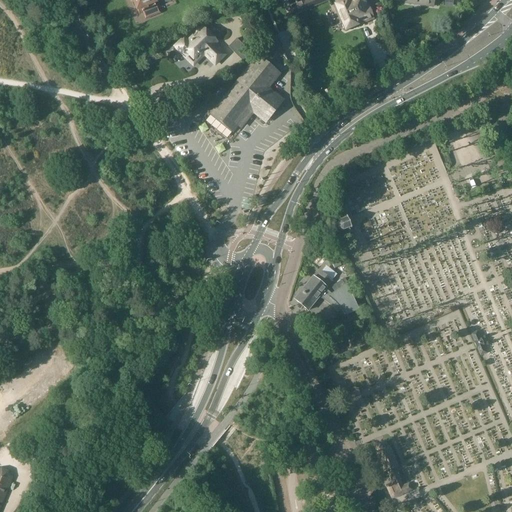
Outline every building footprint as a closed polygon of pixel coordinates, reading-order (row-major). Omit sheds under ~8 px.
[(132,0),(134,2),(132,4),(133,7),(136,8),(138,14),(139,15),(143,14),(145,20),(160,14),(158,8),(155,2),(154,0),(132,0)] [(329,1),(328,0),(288,0),(294,15),(329,1)] [(373,20),(368,6),(369,6),(366,0),(346,0),(335,5),(345,31),(373,20)] [(381,3),(374,6),(376,12),(383,9),(381,3)] [(238,29),(246,29),(246,11),(238,11),(238,15),(235,15),(235,22),(238,22),(238,29)] [(187,40),(184,37),(175,46),(191,63),(203,51),(214,62),(224,53),(212,41),(213,40),(201,27),(187,40)] [(237,39),(229,47),(234,52),(242,44),(237,39)] [(241,130),(253,115),(265,124),(285,101),(269,88),(281,74),(257,55),(209,114),(233,134),(238,127),(241,130)] [(338,88),(341,93),(343,97),(362,85),(359,82),(357,77),(338,88)] [(347,213),(336,218),(344,234),(354,229),(347,213)] [(334,248),(327,251),(329,257),(336,254),(334,248)] [(337,258),(331,262),(334,269),(341,266),(337,258)] [(357,311),(358,311),(356,305),(347,286),(346,284),(344,285),(341,280),(336,284),(341,290),(333,296),(326,290),(327,289),(326,289),(332,282),(321,273),(315,280),(313,278),(294,300),(297,302),(308,311),(319,298),(324,301),(328,305),(333,309),(337,313),(340,312),(344,317),(344,316),(357,311)] [(476,332),(470,334),(474,342),(473,342),(476,349),(477,348),(480,356),(486,354),(487,353),(483,346),(484,345),(481,339),(480,339),(477,331),(476,332)] [(314,336),(305,341),(308,348),(318,343),(314,336)] [(312,351),(313,352),(315,355),(316,355),(322,350),(319,346),(312,351)] [(388,448),(385,442),(375,447),(377,453),(375,453),(384,473),(387,471),(390,478),(393,484),(386,487),(392,498),(395,497),(406,493),(411,490),(409,484),(402,487),(399,480),(399,479),(397,474),(394,468),(398,467),(389,447),(388,448)] [(1,468),(0,468),(0,510),(14,478),(8,471),(1,468)] [(25,511),(48,482),(42,476),(13,511),(25,511)]
